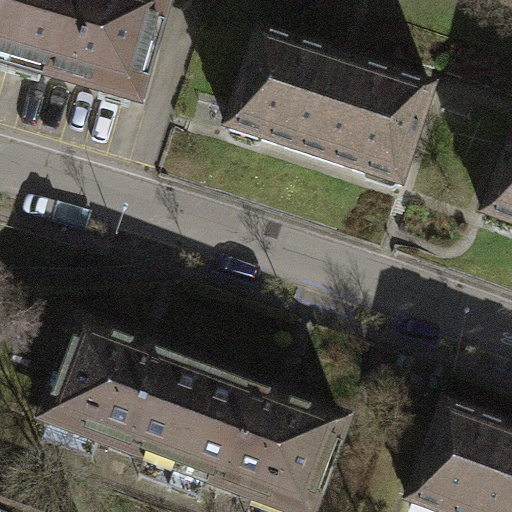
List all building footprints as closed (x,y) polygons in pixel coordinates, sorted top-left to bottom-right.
[(0,0),(0,47),(13,51),(26,0),(0,0)] [(175,0),(26,0),(13,51),(151,91),(175,0)] [(425,90),(251,33),(220,129),(393,186),(425,90)] [(511,119),(476,216),(511,228),(511,119)] [(37,419),(169,466),(202,374),(71,326),(37,419)] [(302,511),(335,422),(202,374),(169,466),(294,511),(302,511)] [(511,511),(511,431),(437,404),(400,502),(428,511),(511,511)] [(24,511),(0,502),(0,511),(24,511)]
